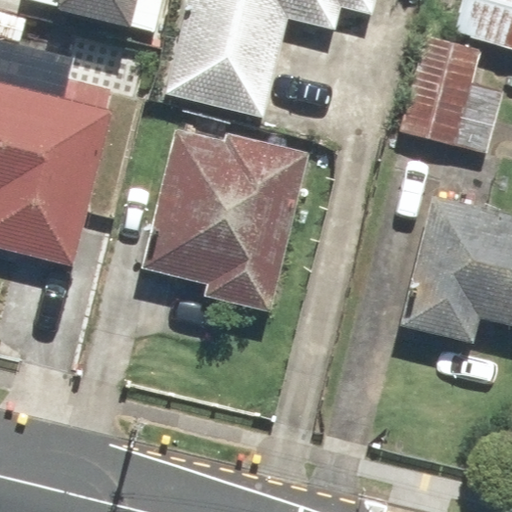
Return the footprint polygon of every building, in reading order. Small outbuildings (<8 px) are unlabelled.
[(132,0),(56,0),(53,17),(126,32),(132,0)] [(189,0),(168,85),(260,108),(282,21),(362,39),(370,0),(189,0)] [(511,31),(511,0),(466,0),(462,21),(511,31)] [(412,37),(406,72),(401,70),(387,124),(486,148),(499,94),(472,88),(478,48),(412,37)] [(0,247),(76,262),(106,112),(57,102),(57,99),(0,88),(0,247)] [(142,276),(265,306),(301,158),(178,128),(142,276)] [(511,222),(434,202),(408,300),(409,300),(402,325),(471,342),(477,318),(511,327),(511,222)]
